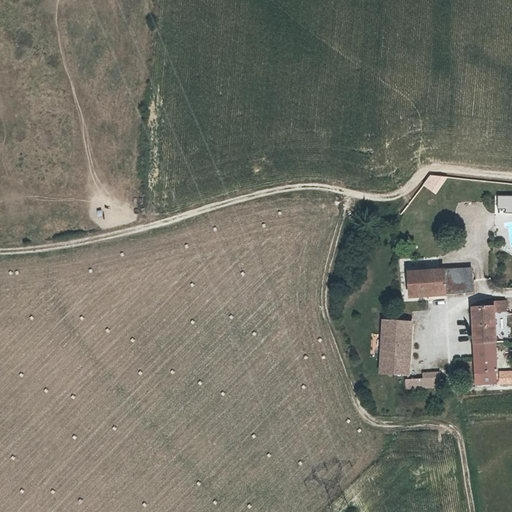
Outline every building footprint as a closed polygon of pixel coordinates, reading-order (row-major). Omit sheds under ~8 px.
[(437,167),(430,175),(439,181),(449,168),(438,166),(437,167)] [(449,168),(439,181),(441,183),(454,168),(449,168)] [(413,288),(438,287),(477,287),(477,286),(476,261),(413,263),(413,288)] [(497,301),(497,305),(509,305),(509,297),(497,296),(497,301)] [(476,336),(484,336),(496,336),(497,336),(497,305),(497,301),(476,301),(475,301),(476,336)] [(413,312),(386,309),(381,362),(408,365),(413,312)] [(476,336),(476,378),(496,378),(496,336),(484,336),(476,336)] [(511,368),(501,368),(501,378),(511,378),(511,368)] [(439,369),(406,370),(405,379),(439,378),(439,369)]
